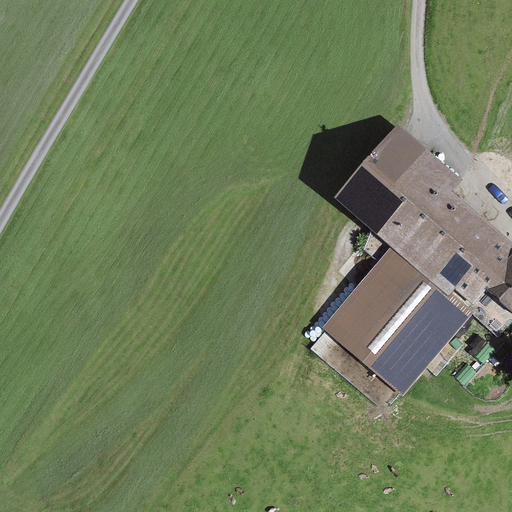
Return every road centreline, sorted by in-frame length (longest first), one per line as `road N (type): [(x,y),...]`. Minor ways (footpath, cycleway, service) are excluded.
road 1 (track): [(134,0),(0,225)]
road 2 (track): [(511,211),(429,112),(414,56),(423,0)]
